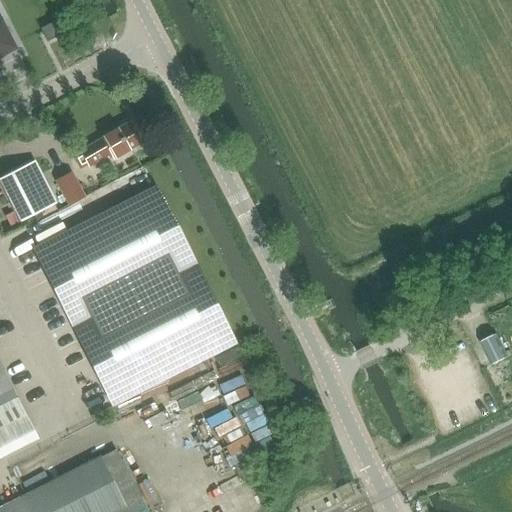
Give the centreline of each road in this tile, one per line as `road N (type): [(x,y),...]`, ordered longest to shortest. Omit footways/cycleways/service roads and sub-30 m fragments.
road 1 (tertiary): [(326,377),(155,37)]
road 2 (unclassified): [(326,377),(511,284)]
road 3 (unclassified): [(155,37),(0,114)]
road 4 (unclassified): [(70,413),(0,271)]
road 5 (tertiary): [(391,511),(326,377)]
